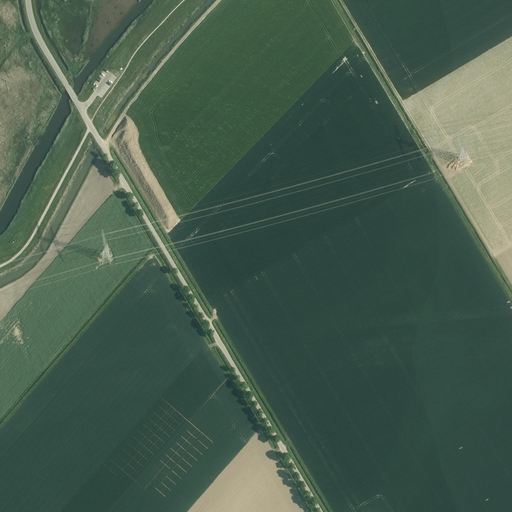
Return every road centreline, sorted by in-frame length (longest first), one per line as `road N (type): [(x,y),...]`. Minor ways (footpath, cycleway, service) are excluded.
road 1 (unclassified): [(320,511),(47,54),(27,0)]
road 2 (track): [(0,267),(29,242),(90,125)]
